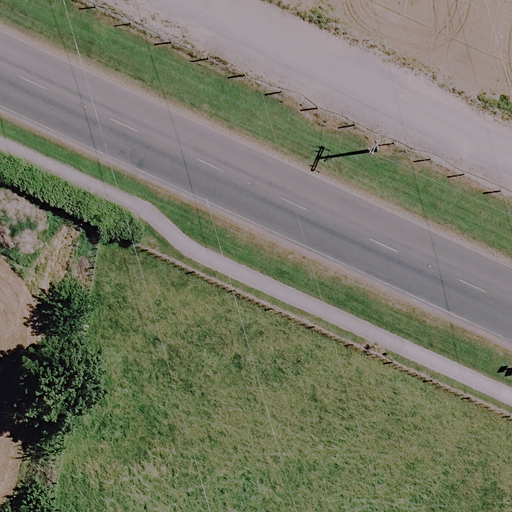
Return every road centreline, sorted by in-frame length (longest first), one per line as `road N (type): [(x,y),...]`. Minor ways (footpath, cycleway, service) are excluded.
road 1 (tertiary): [(511,298),(0,61)]
road 2 (track): [(212,0),(511,147)]
